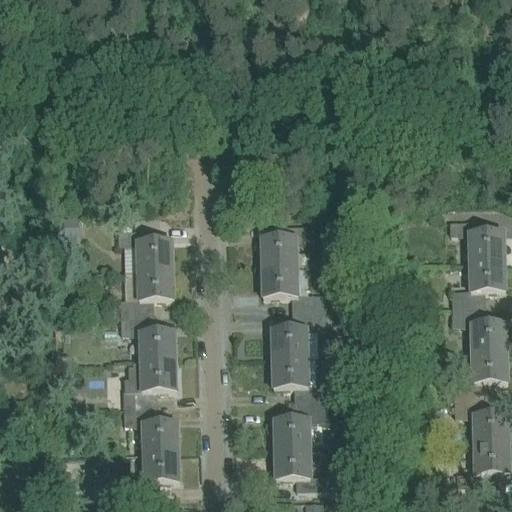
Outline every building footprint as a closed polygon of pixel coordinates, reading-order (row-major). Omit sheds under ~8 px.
[(79,224),(58,225),(58,242),(79,242),(79,224)] [(483,228),(451,228),(451,241),(470,242),(471,270),(503,269),(503,240),(505,240),(505,239),(484,240),(483,228)] [(283,245),(262,245),(262,246),(264,246),(265,258),(265,275),(300,274),(299,247),(315,244),(315,232),(283,233),(283,245)] [(152,248),(152,237),(119,238),(120,250),(138,249),(139,278),(172,277),(171,249),(173,249),(173,248),(152,248)] [(504,297),(503,269),(471,270),(472,297),(454,298),(454,311),(486,310),(485,299),(506,298),(506,297),(504,297)] [(264,304),(264,305),(293,304),(293,315),(326,315),(326,302),(308,301),(300,301),(300,274),(265,275),(265,291),(266,304),(264,304)] [(173,306),(172,277),(139,278),(140,307),(122,307),(123,320),(134,320),(154,319),(154,307),(175,307),(175,306),(173,306)] [(486,319),(454,320),(454,332),(472,334),(473,361),(506,360),(505,343),(505,331),(507,331),(507,330),(486,331),(486,319)] [(293,336),(273,336),(273,337),(275,337),(275,349),(275,366),(309,365),(309,363),(318,363),(317,337),(327,336),(326,324),(293,324),(293,336)] [(155,339),(154,328),(123,329),(123,341),(141,341),(142,369),(175,368),(174,340),(176,340),(176,339),(155,339)] [(506,388),(506,360),(473,361),(473,389),(455,389),(456,402),(468,402),(488,402),(488,390),(508,389),(508,388),(506,388)] [(276,394),(274,394),(274,396),(295,395),(295,406),(329,406),(328,395),(309,394),(309,365),(275,366),(276,382),(276,394)] [(175,397),(175,368),(142,369),(133,369),(133,372),(129,373),(130,385),(125,385),(125,399),(125,411),(157,410),(157,399),(178,398),(177,397),(175,397)] [(488,422),(488,410),(456,411),(456,424),(474,423),(475,452),(508,451),(507,422),(509,422),(509,421),(488,422)] [(275,427),(275,428),(277,428),(278,457),(310,456),(309,429),(329,427),(329,414),(295,415),(296,427),(275,427)] [(157,419),(125,420),(126,432),(145,431),(146,461),(177,460),(177,431),(179,431),(179,430),(158,430),(157,419)] [(509,479),(508,451),(475,452),(475,480),(457,481),(457,494),(470,494),(490,493),(490,481),(511,481),(511,479),(509,479)] [(278,485),(276,485),(276,486),(297,486),(298,497),(330,496),(330,484),(310,483),(310,456),(278,457),(278,485)] [(178,488),(177,460),(146,461),(147,489),(127,489),(128,502),(160,501),(159,489),(180,489),(180,488),(178,488)]
